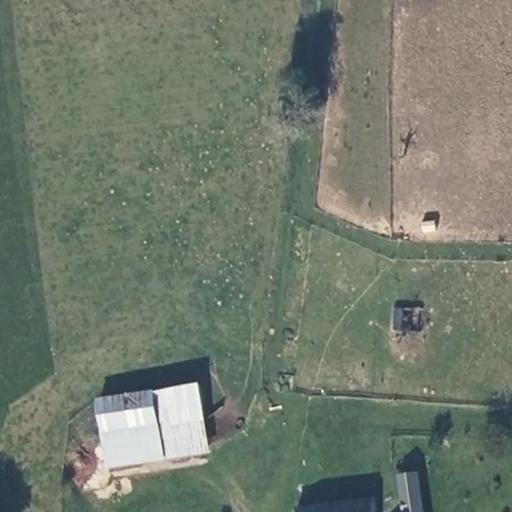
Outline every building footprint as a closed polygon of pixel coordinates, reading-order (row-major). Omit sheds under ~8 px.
[(421,307),(393,306),(392,329),(420,330),(421,307)] [(155,421),(102,431),(109,468),(206,450),(195,389),(153,396),(155,421)] [(98,407),(102,431),(155,421),(153,396),(98,407)] [(398,475),(404,511),(422,511),(416,472),(398,475)] [(373,511),(372,499),(298,510),(298,511),(373,511)]
